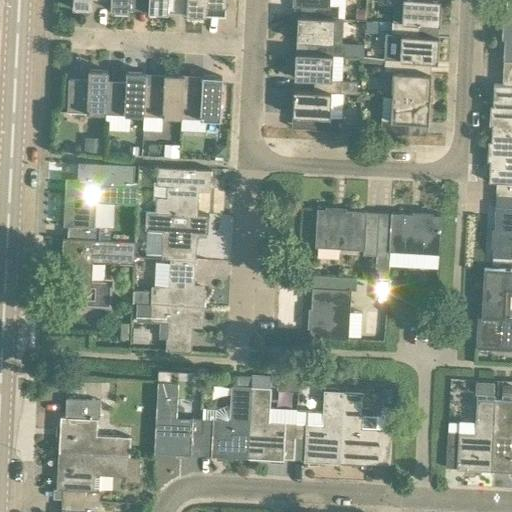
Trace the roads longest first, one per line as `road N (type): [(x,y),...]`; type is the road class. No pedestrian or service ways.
road 1 (tertiary): [(0,399),(18,0)]
road 2 (residential): [(247,164),(448,169),(459,151),(465,0)]
road 3 (residential): [(386,498),(194,487),(171,496),(161,511)]
road 4 (residential): [(240,350),(247,164)]
road 5 (residential): [(252,48),(69,38)]
road 6 (residential): [(511,504),(386,498)]
